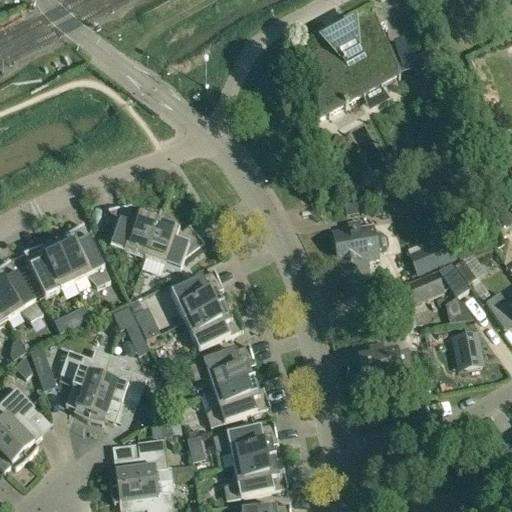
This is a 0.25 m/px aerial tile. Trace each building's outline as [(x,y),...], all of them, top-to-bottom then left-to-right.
[(484,14),(488,21),(498,16),(495,9),(484,14)] [(363,99),(379,90),(380,92),(382,91),(381,89),(397,80),(398,82),(399,81),(397,77),(386,44),(374,10),(351,22),(355,42),(353,43),(354,44),(338,54),(337,52),(335,53),(319,40),(306,47),(312,85),(319,97),(316,98),(315,99),(318,120),(327,119),(328,121),(330,120),(328,118),(344,110),(345,112),(348,110),(347,108),(362,99),(363,102),(364,101),(363,99)] [(131,209),(123,211),(108,215),(108,216),(109,216),(114,237),(110,250),(145,262),(160,220),(159,219),(159,220),(155,219),(152,218),(148,218),(144,218),(140,218),(136,218),(133,219),(131,209)] [(160,220),(145,262),(180,275),(185,263),(202,249),(203,249),(204,248),(189,230),(181,236),(179,233),(176,231),(173,228),(170,226),(167,224),(164,222),(160,221),(160,220)] [(378,262),(378,257),(384,255),(388,249),(387,240),(380,235),(374,236),(372,228),(361,230),(360,225),(349,227),(350,232),(333,235),(339,269),(340,269),(343,286),(365,282),(361,265),(378,262)] [(83,229),(70,235),(65,238),(67,243),(56,249),(74,287),(87,281),(97,292),(110,285),(83,230),(84,230),(83,229)] [(409,259),(417,279),(456,264),(448,244),(409,259)] [(42,248),(37,251),(23,257),(24,259),(24,258),(45,301),(74,287),(56,249),(45,254),(42,248)] [(453,271),(467,289),(484,277),(471,258),(453,271)] [(0,312),(7,324),(19,317),(30,326),(43,318),(10,266),(9,265),(0,271),(0,312)] [(170,296),(184,326),(223,308),(217,296),(223,293),(214,275),(213,275),(213,276),(170,296)] [(393,293),(402,315),(443,297),(435,276),(393,293)] [(499,296),(485,307),(503,332),(504,332),(503,330),(511,323),(511,301),(506,306),(499,296)] [(223,308),(184,326),(198,355),(241,335),(243,335),(234,316),(228,319),(223,308)] [(115,317),(123,335),(131,309),(115,317)] [(128,333),(139,327),(131,309),(123,335),(128,333)] [(53,325),(59,337),(70,332),(64,320),(53,325)] [(453,353),(461,352),(465,374),(483,370),(477,337),(459,340),(451,342),(453,353)] [(209,384),(213,397),(253,383),(249,371),(255,369),(249,349),(247,350),(189,370),(194,383),(209,384)] [(359,362),(364,392),(400,385),(413,382),(407,353),(395,356),(394,355),(382,358),(381,351),(369,354),(371,360),(359,362)] [(84,424),(88,425),(110,360),(93,354),(90,363),(68,355),(60,380),(74,385),(65,409),(76,413),(73,418),(77,420),(80,422),(84,424)] [(125,365),(110,360),(88,425),(91,426),(95,427),(99,428),(103,428),(104,423),(115,427),(123,402),(137,407),(146,382),(122,374),(125,365)] [(45,395),(56,392),(49,370),(38,373),(45,395)] [(253,383),(213,397),(217,409),(206,419),(210,432),(269,412),(269,413),(270,412),(263,393),(257,395),(253,383)] [(0,434),(28,464),(32,460),(35,455),(38,451),(34,448),(42,440),(24,422),(35,411),(16,392),(0,407),(0,434)] [(230,457),(233,471),(274,462),(272,449),(278,448),(274,428),(272,428),(273,428),(212,441),(215,455),(230,457)] [(28,464),(0,434),(0,472),(4,476),(12,469),(15,473),(22,469),(25,466),(28,464)] [(109,488),(110,493),(156,487),(171,485),(170,472),(167,472),(163,444),(137,448),(139,463),(113,466),(115,477),(110,477),(109,482),(109,488)] [(274,462),(233,471),(236,484),(223,492),(226,505),(286,493),(287,493),(283,473),(277,474),(274,462)] [(172,511),(170,497),(173,496),(171,485),(156,487),(110,493),(110,497),(111,501),(112,505),(114,509),(119,507),(119,511),(172,511)]
